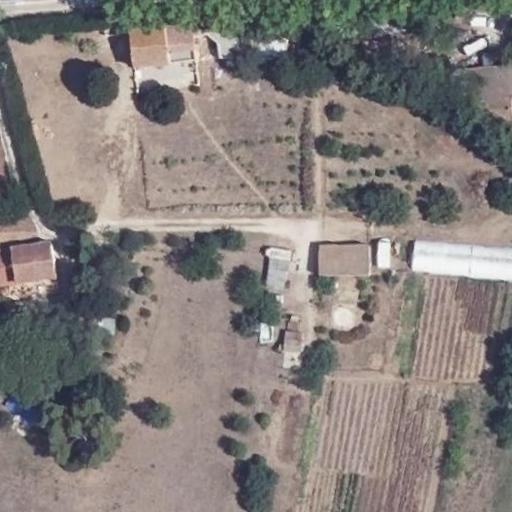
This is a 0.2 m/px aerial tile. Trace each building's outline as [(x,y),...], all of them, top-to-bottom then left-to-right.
[(134,25),(138,66),(199,61),(195,20),(134,25)] [(511,62),(440,69),(445,98),(483,105),(511,128),(511,127),(511,62)] [(32,216),(0,215),(0,221),(2,247),(0,247),(0,288),(20,285),(21,288),(62,283),(56,242),(43,243),(41,226),(32,216)] [(338,232),(339,243),(365,241),(364,230),(338,232)] [(511,243),(416,237),(413,268),(511,275),(511,243)] [(320,244),(322,276),(371,277),(369,245),(320,244)] [(265,300),(286,302),(291,249),(270,247),(265,300)] [(285,331),(286,351),(304,350),(304,330),(285,331)] [(46,463),(58,449),(32,427),(20,441),(46,463)]
